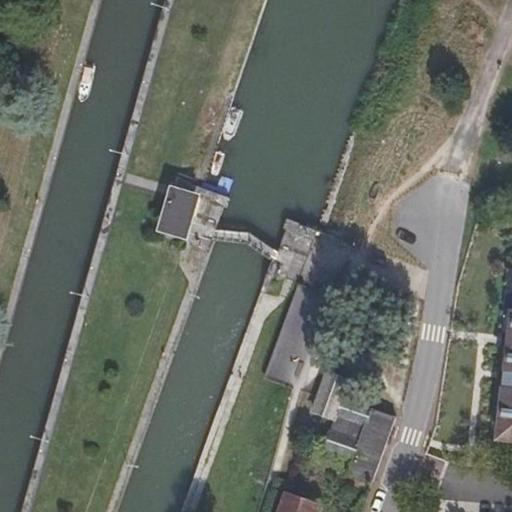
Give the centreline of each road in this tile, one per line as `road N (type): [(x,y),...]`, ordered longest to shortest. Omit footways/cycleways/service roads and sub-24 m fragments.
road 1 (unclassified): [(388,511),(421,401),(439,299),(432,214)]
road 2 (track): [(432,214),(511,36)]
